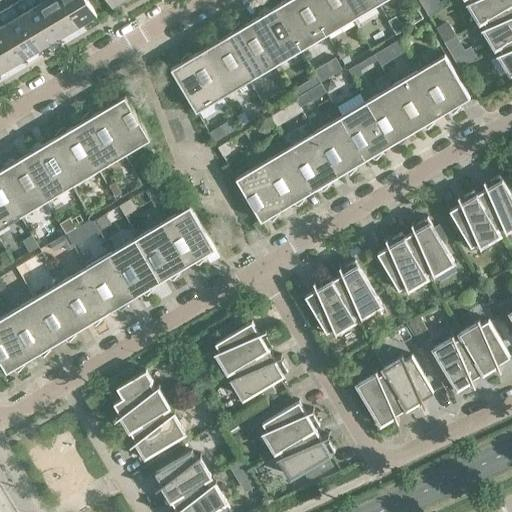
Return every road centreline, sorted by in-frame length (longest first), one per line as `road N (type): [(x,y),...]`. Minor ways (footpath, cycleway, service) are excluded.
road 1 (residential): [(255,270),(371,478),(511,410)]
road 2 (unclassified): [(511,122),(255,270)]
road 3 (unclassified): [(0,125),(211,0)]
road 4 (unclassified): [(255,270),(65,380)]
road 5 (unclassified): [(140,511),(65,380)]
